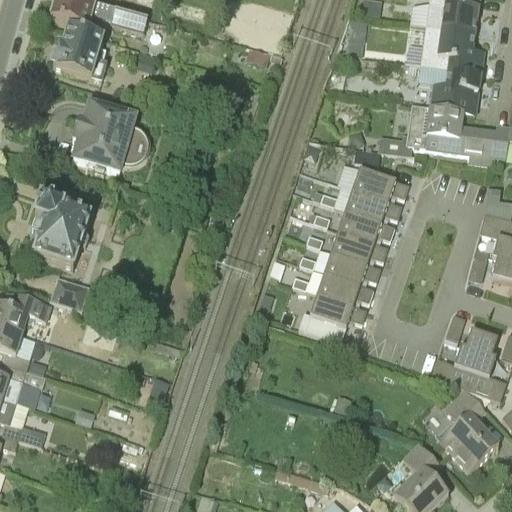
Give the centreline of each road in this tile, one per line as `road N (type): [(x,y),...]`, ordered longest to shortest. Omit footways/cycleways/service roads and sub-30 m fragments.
road 1 (residential): [(448,299),(430,344),(381,327),(422,205)]
road 2 (residential): [(422,205),(472,221),(448,299)]
